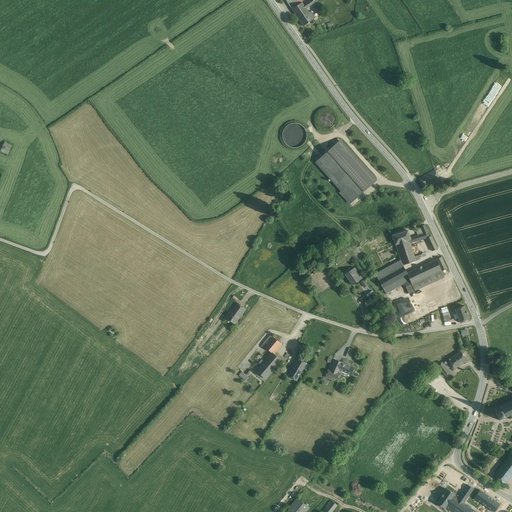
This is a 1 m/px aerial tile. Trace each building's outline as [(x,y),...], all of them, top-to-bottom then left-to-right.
[(285,0),(292,10),(298,5),(294,0),(285,0)] [(312,0),(310,0),(304,5),(306,9),(314,3),(312,0)] [(306,9),(304,5),(302,3),(298,5),(292,10),(303,26),(313,20),(306,9)] [(318,119),(318,122),(319,125),(322,127),(324,129),(327,129),(330,128),(333,127),(335,125),(336,122),(336,119),(335,116),(333,113),(330,112),(327,111),(324,112),(321,113),(319,116),(318,119)] [(294,148),(298,148),(301,146),(304,144),(306,141),(307,138),(307,134),(306,131),(304,128),(302,126),(299,124),(296,123),(293,124),(290,124),(287,126),(284,129),(283,132),(282,136),(283,140),(285,143),(287,146),(291,147),(294,148)] [(375,180),(341,141),(316,163),(342,192),(340,193),(349,203),(375,180)] [(14,145),(6,142),(2,151),(10,154),(14,145)] [(439,179),(435,170),(419,179),(424,188),(439,179)] [(425,225),(420,227),(421,228),(416,230),(418,235),(410,238),(411,240),(409,240),(410,244),(426,238),(430,237),(429,236),(425,225)] [(408,231),(392,236),(395,245),(409,240),(411,240),(410,238),(408,231)] [(437,249),(431,235),(429,236),(430,237),(426,238),(432,251),(437,249)] [(409,240),(395,245),(400,260),(402,266),(402,265),(416,261),(420,259),(418,256),(415,257),(410,244),(409,240)] [(384,242),(359,254),(360,258),(384,246),(385,245),(384,242)] [(441,257),(436,260),(441,271),(447,268),(441,257)] [(400,260),(375,274),(386,294),(404,284),(410,281),(408,275),(407,273),(402,265),(402,266),(400,260)] [(436,260),(407,273),(408,275),(410,281),(412,285),(441,271),(436,260)] [(362,279),(355,268),(345,275),(347,274),(350,279),(349,280),(352,285),(362,279)] [(441,271),(412,285),(415,291),(444,277),(441,271)] [(410,281),(404,284),(409,294),(415,291),(412,285),(410,281)] [(409,311),(444,298),(440,288),(397,304),(399,307),(400,307),(401,311),(404,309),(405,311),(409,309),(409,311)] [(246,309),(237,303),(230,312),(239,319),(246,309)] [(464,305),(454,309),(455,311),(458,318),(459,322),(468,318),(464,305)] [(450,317),(447,307),(441,309),(445,322),(450,321),(451,321),(450,317)] [(239,319),(230,312),(226,318),(235,325),(239,319)] [(270,335),(261,346),(264,349),(265,348),(273,338),(270,335)] [(282,345),(273,338),(265,348),(271,353),(272,352),(274,354),(282,345)] [(354,351),(350,349),(346,357),(351,359),(354,351)] [(274,354),(272,352),(271,353),(264,362),(273,370),(281,360),(274,354)] [(461,352),(448,360),(454,369),(466,361),(461,352)] [(313,357),(308,354),(303,361),(307,363),(307,364),(308,365),(313,357)] [(298,358),(287,376),(296,381),(307,364),(307,363),(303,361),(298,358)] [(273,370),(264,362),(262,360),(259,363),(261,365),(256,371),(265,379),(273,370)] [(338,361),(336,366),(331,364),(328,370),(326,375),(338,380),(342,371),(338,370),(341,362),(338,361)] [(354,368),(341,362),(338,370),(342,371),(351,375),(354,368)] [(442,362),(437,366),(449,381),(454,377),(442,362)] [(500,362),(496,362),(496,365),(492,365),(490,373),(497,374),(497,368),(500,369),(500,362)] [(511,399),(511,400),(509,401),(509,402),(506,403),(506,402),(505,403),(506,403),(503,405),(503,404),(502,404),(502,405),(499,407),(499,406),(498,406),(499,407),(493,410),(495,414),(498,420),(499,420),(504,417),(504,418),(504,419),(505,419),(505,418),(508,416),(509,417),(510,419),(509,419),(510,419),(511,417),(511,414),(511,413),(511,394),(511,395),(511,396),(511,398),(511,399)] [(511,459),(509,457),(504,463),(494,476),(505,484),(511,475),(511,459)] [(468,485),(458,499),(464,503),(474,489),(468,485)] [(454,494),(447,489),(437,503),(444,508),(446,507),(453,496),(454,494)] [(499,504),(475,491),(472,498),(496,511),(499,504)] [(458,499),(453,496),(446,507),(452,511),(476,511),(464,503),(458,499)] [(297,498),(285,511),(306,511),(310,508),(297,498)] [(385,511),(387,510),(360,498),(356,504),(373,511),(385,511)] [(331,511),(337,505),(331,500),(322,511),(331,511)]
